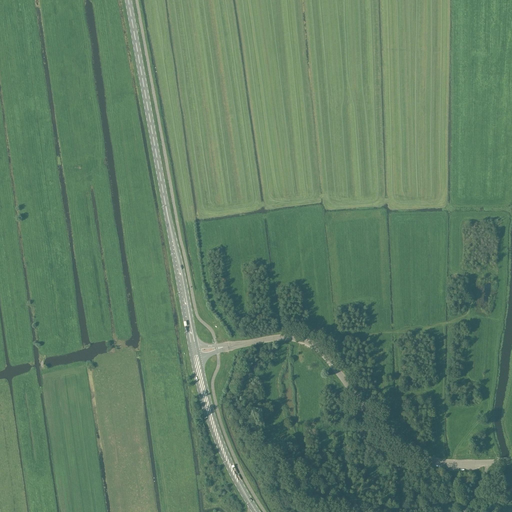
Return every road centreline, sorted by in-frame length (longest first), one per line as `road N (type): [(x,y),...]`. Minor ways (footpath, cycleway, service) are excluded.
road 1 (secondary): [(193,347),(128,0)]
road 2 (unclassified): [(216,348),(300,340),(330,362),(398,445),(444,462),(511,461)]
road 3 (track): [(0,42),(43,365)]
road 4 (secondary): [(254,511),(207,415),(195,355)]
